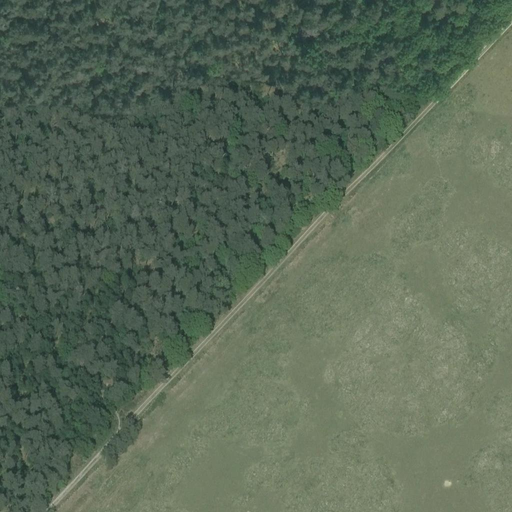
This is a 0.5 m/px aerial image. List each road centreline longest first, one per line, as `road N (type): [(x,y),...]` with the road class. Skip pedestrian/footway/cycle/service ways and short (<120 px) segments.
road 1 (track): [(136,416),(511,18)]
road 2 (track): [(136,416),(103,369),(0,305)]
road 3 (track): [(46,511),(136,416)]
